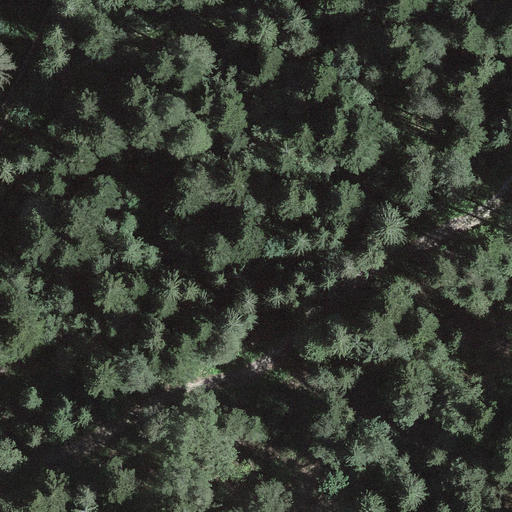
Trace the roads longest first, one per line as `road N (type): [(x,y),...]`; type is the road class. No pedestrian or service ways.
road 1 (track): [(511,182),(461,225),(357,275),(262,367),(187,385),(103,436),(0,483)]
road 2 (track): [(0,149),(98,64),(146,38),(229,18),(260,0)]
road 3 (track): [(0,119),(61,0)]
